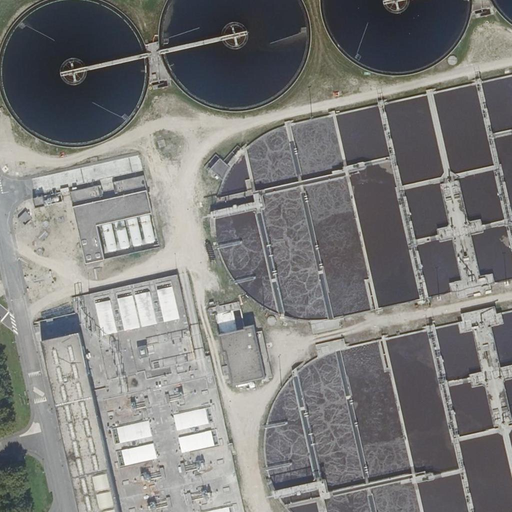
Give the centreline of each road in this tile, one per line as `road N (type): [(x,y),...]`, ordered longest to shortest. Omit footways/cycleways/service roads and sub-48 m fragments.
road 1 (track): [(239,430),(174,173),(213,131),(511,62)]
road 2 (track): [(266,511),(239,430),(296,343),(511,295)]
road 3 (track): [(4,242),(88,283),(192,256)]
road 4 (track): [(145,130),(95,151),(30,163),(0,142)]
road 5 (track): [(213,131),(158,124),(145,130),(155,159),(174,173)]
